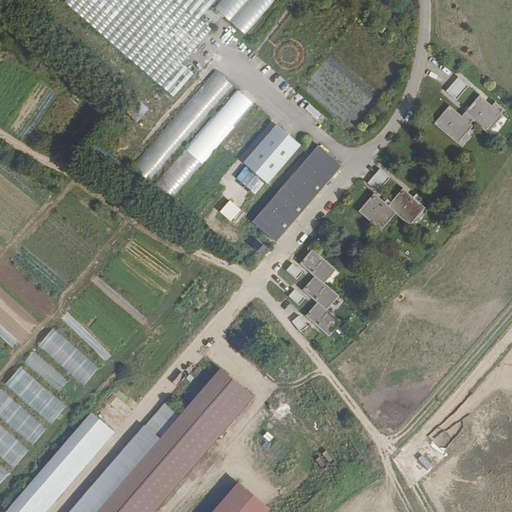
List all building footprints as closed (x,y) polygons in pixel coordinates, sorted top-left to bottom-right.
[(60,0),(59,2),(87,26),(166,97),(186,74),(175,64),(205,30),(193,20),(210,0),(60,0)] [(215,0),(208,8),(238,35),(268,1),(267,0),(215,0)] [(0,65),(19,44),(2,28),(0,30),(0,65)] [(0,107),(1,109),(45,61),(27,45),(0,75),(0,107)] [(23,128),(66,80),(49,65),(5,113),(23,128)] [(225,87),(208,71),(122,166),(140,181),(225,87)] [(452,112),(464,98),(454,89),(441,103),(452,112)] [(246,106),(229,90),(144,185),(161,200),(246,106)] [(117,110),(129,121),(141,108),(129,98),(117,110)] [(242,153),(267,124),(250,109),(224,137),(242,153)] [(445,118),(429,135),(453,156),(470,138),(467,135),(469,133),(484,145),(499,129),(496,126),(499,123),(492,117),(489,120),(477,110),(459,130),(445,118)] [(85,159),(116,125),(105,115),(75,149),(85,159)] [(271,128),(237,166),(260,186),(294,149),(271,128)] [(101,173),(132,139),(121,130),(91,163),(101,173)] [(179,217),(233,157),(218,144),(165,204),(179,217)] [(313,150),(245,226),(268,247),(336,170),(313,150)] [(371,197),(383,183),(373,174),(361,188),(371,197)] [(367,198),(352,215),(374,235),(389,218),(403,231),(418,214),(413,209),(416,206),(410,201),(407,204),(396,194),(384,208),(380,204),(378,207),(367,198)] [(229,201),(219,213),(230,222),(240,210),(229,201)] [(93,220),(85,232),(103,244),(111,232),(93,220)] [(261,255),(249,243),(244,249),(256,260),(261,255)] [(328,276),(306,255),(293,268),(307,282),(295,295),(310,308),(297,322),(321,343),(334,328),(320,316),(333,302),(317,288),(328,276)] [(279,274),(289,284),(296,277),(286,268),(279,274)] [(282,301),(292,310),(298,303),(288,294),(282,301)] [(67,316),(59,329),(109,359),(117,346),(67,316)] [(292,338),(300,332),(291,321),(284,327),(292,338)] [(37,346),(83,386),(99,369),(52,328),(37,346)] [(25,362),(59,391),(68,382),(34,352),(25,362)] [(5,384),(51,424),(67,406),(20,366),(5,384)] [(225,371),(185,415),(97,511),(155,511),(257,400),(225,371)] [(0,389),(0,417),(32,446),(48,428),(1,388),(0,389)] [(174,394),(185,401),(188,396),(177,389),(174,394)] [(73,511),(97,511),(185,415),(170,401),(73,511)] [(42,511),(116,430),(96,411),(5,511),(42,511)] [(0,456),(14,468),(29,451),(0,425),(0,456)] [(0,485),(10,474),(0,464),(0,485)] [(195,485),(184,498),(197,508),(207,494),(195,485)] [(215,511),(265,511),(266,511),(237,487),(215,511)]
